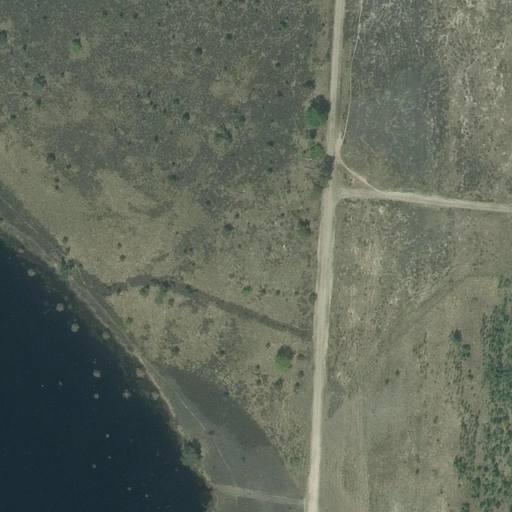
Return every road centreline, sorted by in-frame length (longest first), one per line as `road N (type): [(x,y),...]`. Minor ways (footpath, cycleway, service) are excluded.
road 1 (track): [(308,511),(324,194)]
road 2 (track): [(324,194),(336,0)]
road 3 (track): [(324,194),(511,212)]
